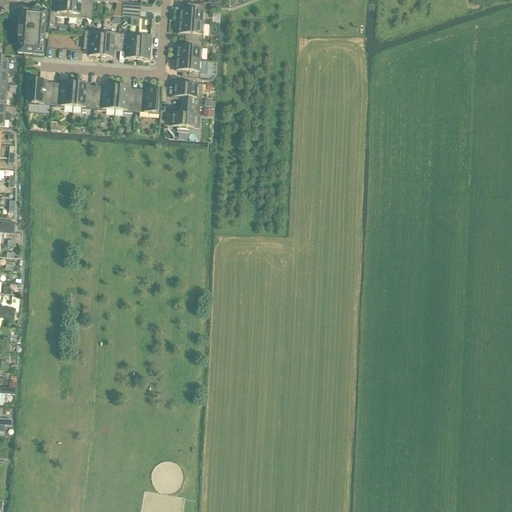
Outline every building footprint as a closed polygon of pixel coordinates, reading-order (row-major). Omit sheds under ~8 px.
[(67,19),(68,0),(56,0),(56,14),(50,14),(49,28),(55,29),(56,18),(67,18),(67,19)] [(85,19),(86,5),(80,5),(80,0),(68,0),(67,19),(68,19),(68,18),(85,19)] [(129,4),(122,4),(121,11),(140,13),(140,5),(129,4)] [(92,20),(93,5),(86,5),(85,19),(92,20)] [(180,11),(179,23),(203,25),(205,6),(189,5),(189,12),(180,11)] [(38,11),(39,6),(29,10),(29,11),(21,10),(20,17),(19,17),(18,44),(19,44),(18,54),(38,55),(38,51),(43,51),(46,12),(38,11)] [(139,20),(139,19),(140,13),(121,11),(121,18),(139,20)] [(179,23),(178,35),(187,35),(186,42),(202,43),(203,25),(179,23)] [(102,33),(84,32),(83,46),(89,47),(88,57),(100,58),(102,33),(102,32),(102,33)] [(119,49),(120,34),(103,33),(102,33),(100,58),(112,59),(113,48),(119,49)] [(138,36),(120,34),(119,49),(125,49),(124,59),(136,60),(138,35),(138,36)] [(148,61),(150,37),(139,36),(139,35),(138,35),(136,60),(148,61)] [(177,48),(176,60),(200,62),(202,43),(186,42),(186,48),(177,48)] [(7,71),(8,59),(0,58),(0,74),(14,75),(14,72),(9,71),(7,71)] [(176,60),(175,72),(184,72),(183,79),(199,80),(199,74),(206,74),(207,62),(200,62),(176,60)] [(9,79),(14,78),(14,75),(0,74),(0,85),(6,85),(7,79),(9,79)] [(46,85),(43,85),(43,82),(32,81),(31,90),(29,90),(28,107),(38,107),(38,105),(52,106),(53,84),(46,84),(46,85)] [(73,108),(74,84),(63,83),(63,87),(60,86),(60,85),(53,84),(52,106),(55,107),(55,109),(63,109),(63,107),(73,108)] [(88,88),(85,88),(85,85),(74,84),(73,108),(81,109),(81,111),(90,111),(90,109),(93,110),(95,87),(88,87),(88,88)] [(0,95),(12,97),(12,94),(8,93),(6,93),(6,85),(0,85),(0,95)] [(200,108),(201,87),(174,85),(173,98),(181,99),(180,101),(183,101),(182,107),(200,108)] [(114,111),(116,87),(105,87),(105,90),(102,89),(102,88),(95,87),(93,110),(97,110),(97,112),(105,112),(105,110),(114,111)] [(130,92),(127,91),(127,88),(116,87),(114,111),(123,112),(123,114),(131,114),(132,112),(135,113),(137,91),(130,90),(130,92)] [(158,100),(158,91),(147,90),(147,93),(144,93),(144,91),(137,91),(135,113),(148,114),(148,116),(158,116),(159,100),(158,100)] [(7,100),(12,100),(12,97),(0,95),(0,106),(5,107),(5,100),(7,100)] [(0,117),(11,118),(11,115),(6,114),(4,114),(5,107),(0,106),(0,117)] [(198,129),(200,108),(182,107),(182,113),(180,113),(179,115),(172,114),(171,127),(177,128),(177,130),(188,131),(188,129),(198,129)] [(203,110),(203,119),(212,119),(213,111),(203,110)] [(6,122),(10,121),(11,118),(0,117),(0,128),(3,129),(4,121),(6,122)] [(0,221),(0,228),(14,229),(15,223),(0,221)] [(0,306),(0,312),(7,314),(14,315),(15,310),(8,309),(8,308),(0,306)] [(7,314),(0,312),(0,319),(13,320),(14,315),(7,314)] [(0,426),(11,427),(12,421),(0,419),(0,426)]
